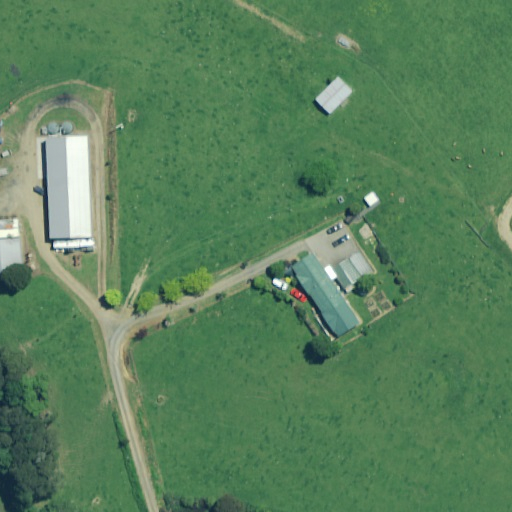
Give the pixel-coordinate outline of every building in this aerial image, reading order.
[(352,92),(338,78),(317,99),(331,113),(352,92)] [(94,246),(90,136),(50,137),(53,248),(94,246)] [(0,236),(19,237),(19,220),(0,220),(0,236)] [(21,237),(0,238),(0,272),(22,271),(21,237)] [(337,276),(346,289),(347,288),(372,271),(360,252),(334,269),(338,276),(337,276)] [(332,280),(337,276),(338,276),(334,269),(331,265),(325,269),(315,254),(294,268),(340,337),(361,323),(332,280)]
